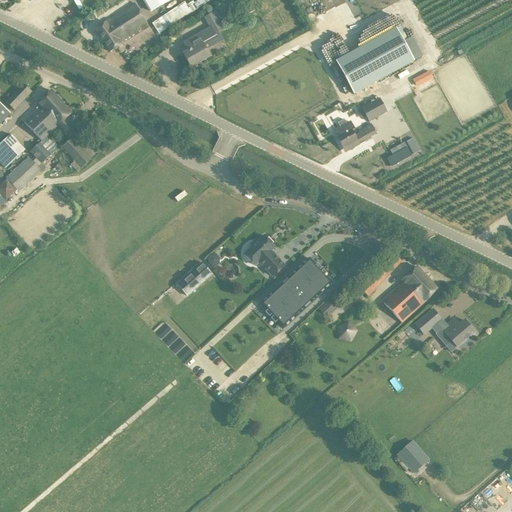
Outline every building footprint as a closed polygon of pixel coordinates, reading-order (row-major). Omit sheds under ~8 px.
[(141,0),(149,13),(170,0),(141,0)] [(192,1),(186,5),(184,3),(152,24),(159,34),(191,13),(209,0),(199,0),(198,0),(197,0),(193,3),(192,1)] [(120,45),(148,27),(135,3),(109,19),(95,29),(110,52),(120,46),(120,45)] [(250,4),(237,11),(241,18),(254,10),(250,4)] [(183,43),(188,51),(183,54),(191,67),(209,57),(206,50),(203,45),(216,38),(213,33),(224,27),(215,11),(204,18),(210,29),(183,43)] [(401,28),(396,31),(395,30),(336,62),(354,95),(413,62),(401,40),(406,37),(401,28)] [(428,73),(412,81),(415,87),(431,78),(428,73)] [(13,111),(32,92),(23,84),(5,102),(13,111)] [(50,104),(56,98),(50,91),(37,103),(40,107),(24,122),(41,142),(46,136),(57,127),(59,124),(52,116),(53,114),(52,112),(50,114),(47,111),(51,108),(49,106),(50,104)] [(70,114),(56,98),(50,104),(49,106),(51,108),(47,111),(50,114),(52,112),(53,114),(52,116),(59,124),(57,127),(64,134),(72,126),(65,119),(70,114)] [(369,122),(386,113),(379,100),(362,109),(369,122)] [(0,122),(9,112),(0,104),(0,122)] [(337,123),(340,128),(336,131),(340,137),(337,139),(342,149),(346,146),(349,151),(358,145),(358,144),(375,134),(370,125),(358,132),(359,133),(354,136),(351,132),(354,130),(350,123),(347,124),(344,120),(337,123)] [(0,162),(5,168),(24,150),(10,135),(0,144),(0,162)] [(46,136),(41,142),(30,152),(41,164),(57,149),(46,136)] [(80,168),(90,159),(71,139),(62,147),(80,168)] [(391,166),(411,156),(404,144),(396,148),(399,153),(393,156),(387,159),(391,166)] [(6,178),(7,179),(0,184),(0,204),(5,200),(6,201),(17,190),(19,192),(41,172),(28,158),(6,178)] [(252,247),(253,248),(244,255),(254,266),(258,262),(272,277),(284,267),(273,255),(271,257),(268,253),(274,248),(272,245),(272,243),(268,239),(266,239),(264,237),(258,243),(258,242),(257,242),(256,242),(255,242),(254,242),(253,242),(253,243),(252,243),(252,244),(252,245),(252,246),(252,247)] [(208,258),(208,261),(209,264),(211,265),(214,265),(217,264),(218,262),(218,259),(217,257),(215,255),(212,255),(210,256),(208,258)] [(368,297),(401,262),(392,255),(378,270),(377,268),(356,290),(358,292),(360,290),(368,297)] [(282,284),(260,304),(266,311),(265,313),(269,317),(270,316),(272,317),(270,319),(275,323),(276,322),(278,324),(283,328),(305,308),(332,283),(325,276),(327,275),(323,270),(321,272),(320,270),(321,268),(317,264),(315,265),(314,263),(309,259),(287,279),(289,282),(285,286),(282,284)] [(201,264),(175,286),(186,298),(211,275),(201,264)] [(426,302),(437,291),(433,285),(416,268),(401,281),(403,283),(382,302),(402,324),(426,302)] [(333,296),(332,297),(319,310),(327,319),(342,304),(333,296)] [(451,322),(446,326),(441,321),(443,320),(433,308),(414,325),(424,336),(432,329),(437,334),(442,330),(457,347),(462,343),(463,345),(465,345),(469,343),(469,341),(467,339),(475,332),(465,321),(456,328),(451,322)] [(347,342),(359,332),(349,318),(336,328),(347,342)] [(413,473),(428,460),(412,442),(397,455),(413,473)] [(420,490),(427,498),(434,493),(427,484),(420,490)]
